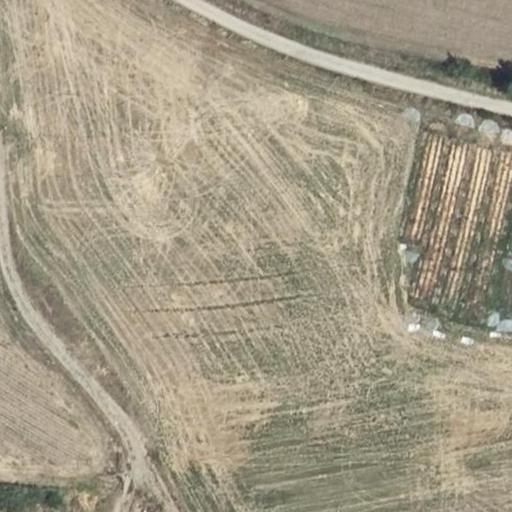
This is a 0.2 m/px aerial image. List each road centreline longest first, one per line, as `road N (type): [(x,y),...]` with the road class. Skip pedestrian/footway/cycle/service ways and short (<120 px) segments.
road 1 (track): [(0,207),(11,286),(125,436),(125,473),(153,511)]
road 2 (track): [(187,0),(236,31),(440,100),(511,114)]
